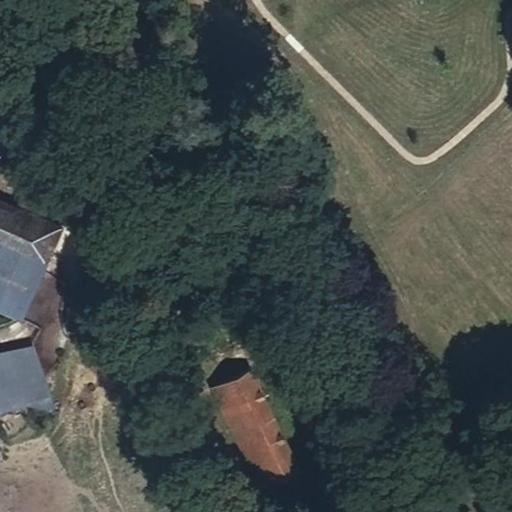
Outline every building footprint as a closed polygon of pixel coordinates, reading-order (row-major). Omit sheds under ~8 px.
[(53,218),(0,194),(0,263),(28,276),(53,218)] [(28,276),(0,263),(0,306),(13,312),(28,276)] [(230,332),(216,299),(176,315),(190,347),(230,332)] [(290,471),(230,332),(190,347),(215,404),(229,398),(265,481),(290,471)] [(265,481),(229,398),(215,404),(251,487),(265,481)] [(211,455),(194,411),(177,417),(195,462),(211,455)]
